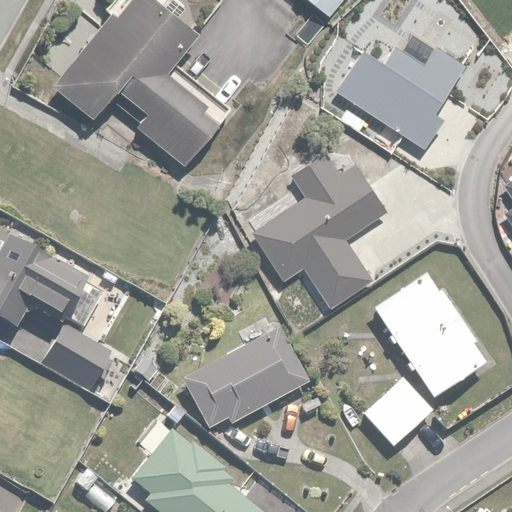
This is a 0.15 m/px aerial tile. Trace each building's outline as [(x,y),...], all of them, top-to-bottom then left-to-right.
[(104,0),(101,4),(106,8),(53,79),(89,106),(111,78),(145,103),(134,118),(183,155),(225,99),(173,60),(202,21),(181,5),(185,0),(104,0)] [(316,0),(331,13),(343,0),(316,0)] [(95,281),(7,234),(0,246),(0,320),(16,329),(30,303),(71,325),(95,281)] [(428,270),(369,306),(426,397),(484,361),(428,270)] [(116,353),(61,323),(39,364),(94,393),(116,353)] [(278,326),(181,376),(210,431),(307,381),(278,326)] [(435,408),(397,373),(359,413),(396,449),(435,408)] [(148,491),(142,498),(158,511),(262,511),(230,485),(238,475),(174,422),(130,475),(148,491)] [(511,511),(511,500),(506,498),(499,511),(511,511)]
